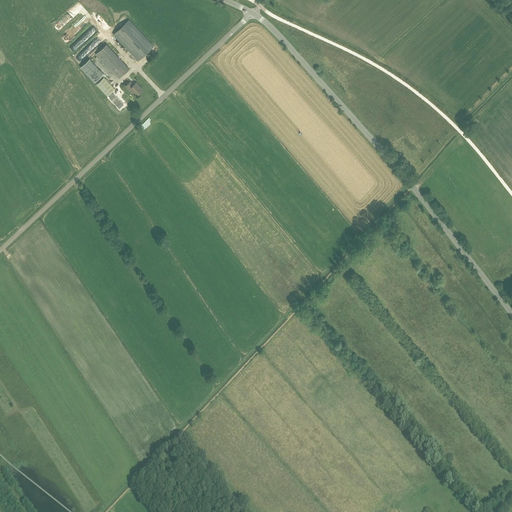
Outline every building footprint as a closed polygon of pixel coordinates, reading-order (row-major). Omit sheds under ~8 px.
[(154,46),(129,19),(113,34),(138,61),(154,46)] [(119,79),(130,69),(107,44),(96,54),(119,79)] [(89,60),(79,68),(93,83),(103,74),(89,60)] [(107,96),(115,89),(104,77),(96,84),(107,96)] [(133,85),(130,82),(126,86),(132,93),(134,91),(137,94),(142,89),(136,83),(133,85)] [(124,104),(113,93),(109,97),(119,108),(124,104)]
